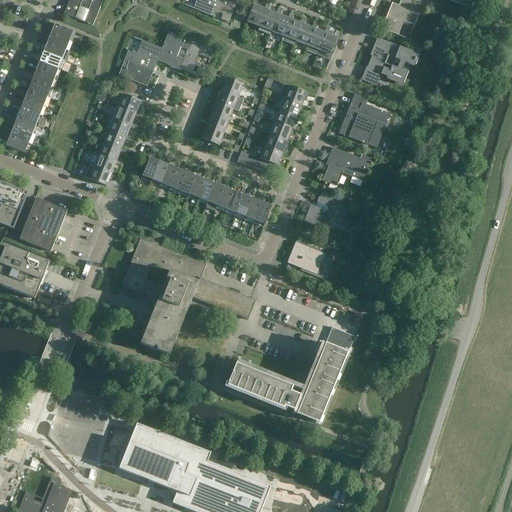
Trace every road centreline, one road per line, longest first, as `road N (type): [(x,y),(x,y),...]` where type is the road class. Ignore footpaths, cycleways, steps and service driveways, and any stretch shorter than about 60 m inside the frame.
road 1 (residential): [(0,499),(115,207)]
road 2 (residential): [(292,195),(370,0)]
road 3 (residential): [(267,267),(115,207)]
road 4 (residential): [(395,320),(267,267)]
road 5 (residential): [(115,207),(0,159)]
road 6 (residential): [(292,195),(179,147)]
